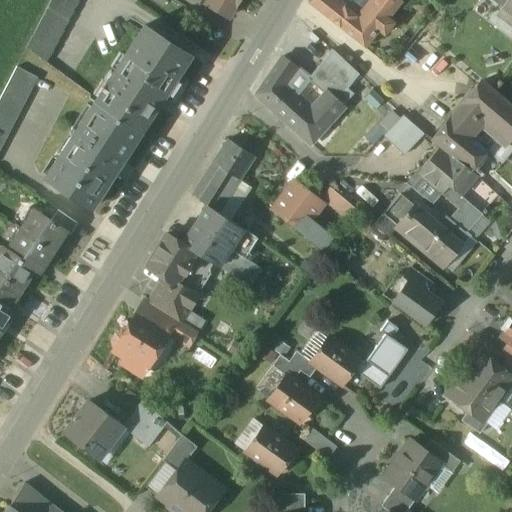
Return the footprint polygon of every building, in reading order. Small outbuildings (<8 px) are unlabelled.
[(50,0),(26,48),(46,63),(78,0),(50,0)] [(208,0),(205,6),(227,19),(237,0),(208,0)] [(363,47),(378,29),(384,34),(393,24),(386,19),(391,13),(387,11),(372,2),(358,18),(334,0),(312,0),(309,4),(363,47)] [(369,0),(372,2),(387,11),(394,0),(369,0)] [(511,0),(506,0),(502,7),(511,14),(511,0)] [(142,24),(94,102),(140,132),(189,56),(142,24)] [(359,75),(333,50),(309,79),(307,81),(327,96),(327,95),(340,107),(351,94),(346,90),(359,75)] [(298,98),(284,86),(297,70),(282,58),(256,95),(308,142),(340,107),(327,95),(327,96),(312,112),(298,98)] [(37,77),(16,67),(11,76),(32,87),(37,77)] [(307,81),(309,79),(297,70),(284,86),(298,98),(310,83),(307,81)] [(32,87),(11,76),(6,86),(27,97),(32,87)] [(511,106),(483,81),(462,106),(481,123),(497,136),(506,144),(507,143),(511,136),(511,106)] [(27,97),(6,86),(1,95),(22,106),(27,97)] [(22,106),(1,95),(0,97),(0,106),(17,115),(22,106)] [(94,102),(44,180),(89,210),(120,161),(122,162),(140,132),(94,102)] [(17,115),(0,106),(0,118),(12,125),(17,115)] [(481,123),(462,106),(432,141),(450,156),(469,171),(481,154),(466,142),(481,123)] [(364,131),(371,140),(400,118),(393,109),(364,131)] [(402,116),(383,136),(403,156),(424,134),(402,116)] [(12,125),(0,118),(0,130),(7,134),(12,125)] [(506,144),(497,136),(486,149),(502,163),(511,150),(511,147),(507,143),(506,144)] [(254,157),(228,140),(191,196),(205,204),(212,194),(226,172),(239,180),(254,157)] [(469,171),(450,156),(448,158),(438,150),(419,172),(442,191),(441,194),(453,204),(457,198),(475,176),(469,171)] [(239,180),(226,172),(212,194),(225,202),(227,199),(239,180)] [(239,180),(227,199),(233,203),(224,217),(247,232),(254,222),(234,209),(248,189),(239,180)] [(322,204),(294,182),(272,211),(322,251),(331,240),(312,224),(311,225),(307,222),(322,204)] [(355,209),(332,190),(323,200),(347,219),(355,209)] [(416,208),(399,194),(391,203),(408,217),(416,208)] [(457,198),(453,204),(456,207),(461,201),(457,198)] [(408,217),(391,203),(382,215),(398,228),(408,217)] [(464,204),(450,220),(465,233),(479,217),(464,204)] [(224,217),(207,206),(181,244),(194,252),(212,264),(218,267),(229,249),(243,259),(257,238),(247,232),(224,217)] [(438,225),(416,208),(408,217),(398,228),(445,267),(470,237),(465,233),(450,220),(445,216),(438,225)] [(78,224),(58,210),(50,221),(65,231),(64,233),(69,237),(78,224)] [(50,221),(34,211),(20,231),(52,252),(64,233),(65,231),(50,221)] [(52,252),(20,231),(7,251),(33,269),(39,272),(52,252)] [(181,244),(166,234),(145,267),(164,278),(174,285),(175,283),(181,273),(184,275),(189,273),(191,270),(190,265),(187,263),(194,252),(181,244)] [(7,251),(1,248),(0,249),(0,275),(20,289),(33,269),(7,251)] [(212,264),(194,252),(187,263),(190,265),(191,270),(189,273),(184,275),(181,273),(175,283),(193,294),(197,289),(201,288),(209,274),(208,270),(212,264)] [(257,273),(235,259),(227,273),(249,286),(257,273)] [(430,282),(411,267),(403,278),(408,282),(408,281),(423,291),(430,282)] [(20,289),(0,275),(0,303),(7,309),(20,289)] [(174,285),(164,278),(149,304),(148,305),(165,315),(166,315),(166,314),(180,323),(195,299),(193,294),(175,283),(174,285)] [(423,291),(408,281),(408,282),(392,303),(423,326),(439,303),(423,291)] [(165,315),(148,305),(149,304),(144,301),(136,313),(158,327),(165,315)] [(7,309),(0,303),(0,331),(13,312),(7,309)] [(158,327),(136,313),(123,335),(120,333),(116,335),(112,341),(113,346),(115,347),(114,350),(126,358),(125,359),(144,371),(168,333),(158,327)] [(180,323),(166,314),(166,315),(165,315),(158,327),(168,333),(188,346),(196,334),(180,323)] [(511,318),(503,332),(506,335),(507,340),(505,343),(508,345),(511,347),(511,318)] [(359,360),(352,370),(380,389),(407,350),(391,339),(398,329),(387,322),(380,332),(384,335),(364,364),(359,360)] [(310,362),(310,363),(316,368),(340,385),(352,370),(359,360),(328,338),(310,362)] [(511,347),(508,345),(501,354),(506,359),(511,362),(511,347)] [(310,362),(296,351),(288,362),(300,371),(309,377),(316,368),(310,363),(310,362)] [(511,377),(500,368),(478,353),(462,375),(497,401),(511,380),(511,377)] [(288,362),(279,355),(271,366),(285,376),(286,375),(293,380),(300,371),(288,362)] [(511,362),(506,359),(500,368),(511,377),(511,362)] [(285,376),(268,400),(298,423),(316,398),(293,380),(286,375),(285,376)] [(497,401),(462,375),(446,396),(468,411),(482,422),(482,421),(497,401)] [(122,427),(89,401),(64,434),(98,459),(122,427)] [(167,423),(141,401),(122,427),(127,430),(126,431),(148,447),(167,423)] [(482,422),(468,411),(461,421),(479,434),(487,424),(482,421),(482,422)] [(264,427),(245,452),(276,474),(294,449),(264,427)] [(305,442),(327,459),(336,447),(314,430),(305,442)] [(181,435),(162,461),(176,472),(184,461),(185,462),(196,447),(181,435)] [(423,450),(409,440),(383,477),(395,486),(411,497),(412,496),(421,483),(425,485),(440,465),(441,463),(423,450)] [(460,461),(430,440),(423,450),(441,463),(440,465),(451,473),(460,461)] [(176,472),(157,496),(167,503),(166,508),(171,511),(186,511),(191,507),(197,511),(204,511),(222,490),(185,462),(184,461),(176,472)] [(57,511),(23,485),(17,495),(35,507),(31,511),(57,511)] [(411,497),(395,486),(388,495),(408,509),(415,499),(412,496),(411,497)] [(304,506),(304,494),(278,494),(278,506),(304,506)] [(31,511),(35,507),(17,495),(10,505),(20,511),(31,511)] [(405,511),(408,509),(388,495),(381,506),(389,511),(390,511),(405,511)]
